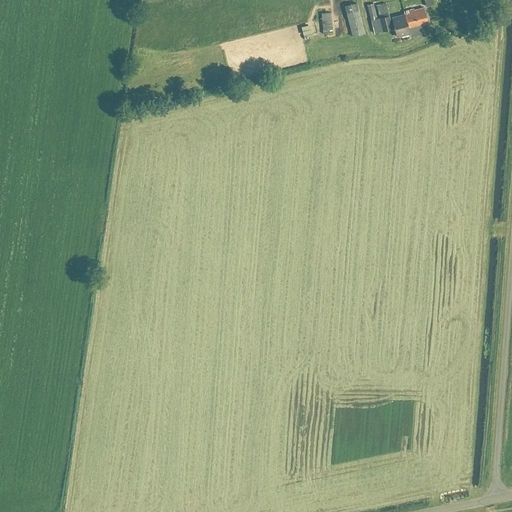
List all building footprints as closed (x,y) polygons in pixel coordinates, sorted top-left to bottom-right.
[(345,6),(346,13),(353,37),(366,34),(357,2),(345,6)] [(380,17),(378,18),(371,20),(375,33),(393,28),(386,3),(377,5),(378,11),(380,17)] [(371,20),(378,18),(374,4),(367,5),(371,20)] [(409,29),(428,24),(424,7),(414,10),(414,9),(404,11),(409,29)] [(409,29),(404,11),(405,14),(392,18),(397,37),(410,33),(409,29)] [(323,34),(333,33),(331,12),(322,13),(323,34)] [(306,35),(314,33),(312,25),(305,26),(306,35)]
